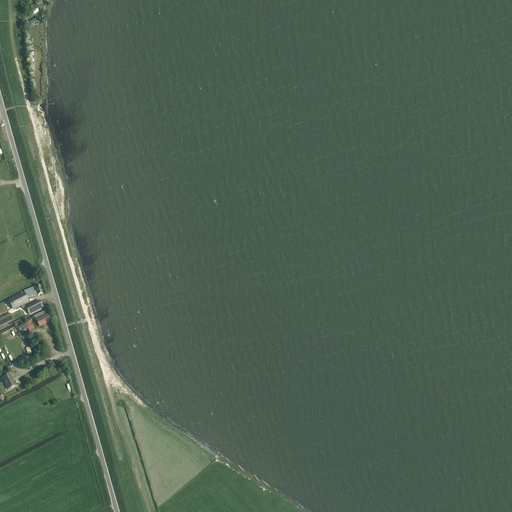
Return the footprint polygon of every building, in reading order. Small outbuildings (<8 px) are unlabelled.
[(30,289),(24,291),(27,298),(34,296),(38,295),(38,296),(43,294),(41,286),(35,288),(30,289)] [(12,300),(9,301),(9,302),(10,301),(11,302),(12,305),(13,306),(14,308),(16,307),(18,306),(19,307),(20,306),(21,306),(21,305),(23,305),(24,304),(24,303),(23,303),(23,302),(27,300),(26,298),(25,295),(24,294),(22,295),(21,295),(18,296),(19,297),(17,297),(15,299),(14,299),(13,299),(12,300)] [(40,301),(26,308),(30,314),(43,307),(40,301)] [(48,315),(46,310),(45,310),(34,315),(36,321),(40,327),(51,322),(48,315)] [(10,314),(0,318),(0,326),(13,320),(10,314)] [(28,328),(28,327),(26,323),(17,327),(20,332),(28,328)] [(15,336),(13,332),(11,333),(10,331),(3,334),(6,341),(15,336)] [(32,354),(35,352),(33,346),(26,349),(28,354),(32,353),(32,354)] [(8,371),(14,368),(21,366),(19,361),(14,363),(6,367),(8,371)] [(8,390),(16,386),(10,375),(2,379),(8,390)]
